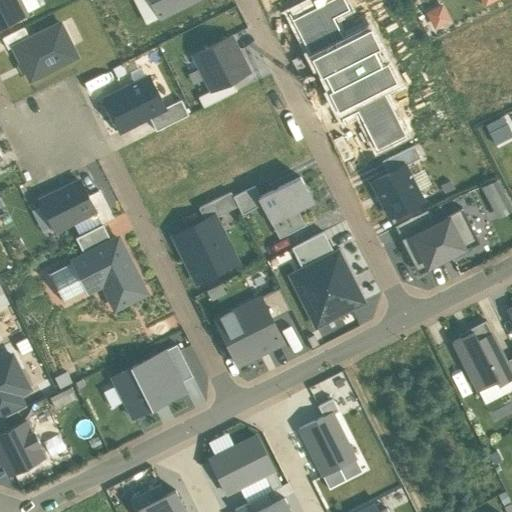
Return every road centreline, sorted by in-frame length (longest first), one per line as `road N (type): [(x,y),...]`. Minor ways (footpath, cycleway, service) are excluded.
road 1 (residential): [(233,407),(94,137),(5,111),(0,101)]
road 2 (residential): [(407,321),(250,0)]
road 3 (residential): [(16,511),(172,436)]
road 4 (residential): [(259,394),(407,321)]
road 5 (residential): [(259,394),(319,511)]
